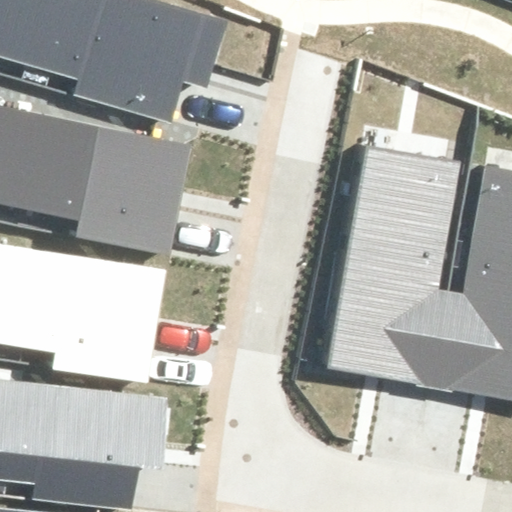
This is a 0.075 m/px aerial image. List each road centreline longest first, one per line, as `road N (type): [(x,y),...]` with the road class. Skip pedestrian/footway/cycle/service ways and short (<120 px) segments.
road 1 (residential): [(243,464),(306,79)]
road 2 (residential): [(243,464),(511,507)]
